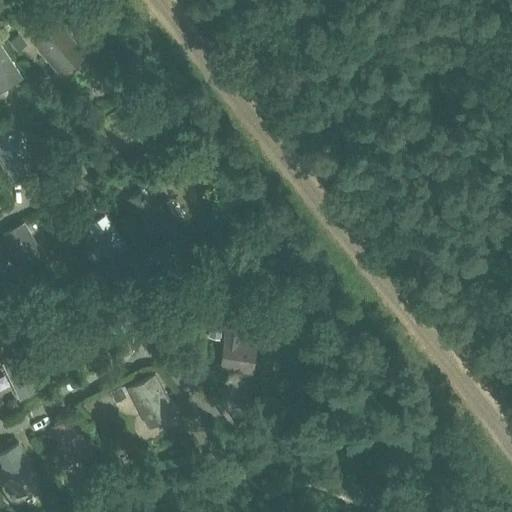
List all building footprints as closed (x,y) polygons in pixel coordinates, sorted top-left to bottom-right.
[(58,19),(33,39),(62,74),(87,54),(58,19)] [(0,41),(0,93),(24,78),(0,41)] [(20,129),(0,140),(0,151),(16,180),(41,165),(20,129)] [(142,188),(130,197),(160,242),(187,223),(170,199),(156,209),(142,188)] [(106,213),(90,224),(112,258),(129,247),(106,213)] [(24,221),(4,233),(25,268),(45,257),(24,221)] [(142,301),(107,318),(115,336),(151,319),(142,301)] [(227,314),(219,368),(251,373),(256,342),(241,340),(244,316),(227,314)] [(77,323),(59,341),(87,369),(105,351),(77,323)] [(23,355),(5,363),(21,399),(39,390),(23,355)] [(155,372),(128,386),(149,425),(176,411),(155,372)] [(72,414),(50,425),(69,461),(90,450),(72,414)] [(18,441),(0,450),(0,470),(13,495),(39,482),(18,441)]
